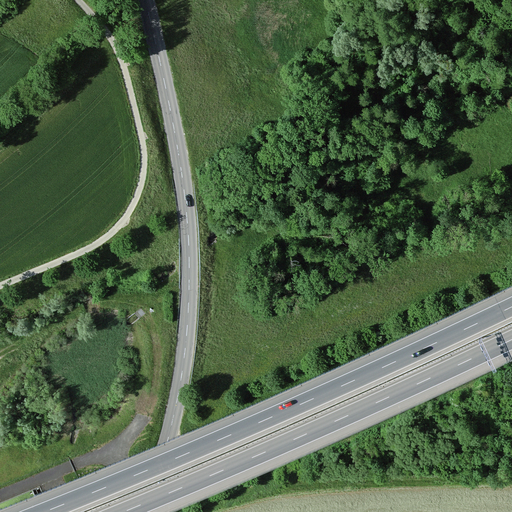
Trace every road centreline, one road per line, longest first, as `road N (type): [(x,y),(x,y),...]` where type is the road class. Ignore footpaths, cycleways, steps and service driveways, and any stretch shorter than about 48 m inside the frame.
road 1 (tertiary): [(143,511),(172,420),(189,283),(184,194),(145,0)]
road 2 (motorway): [(511,306),(43,511)]
road 3 (motorway): [(123,511),(511,339)]
road 4 (track): [(78,0),(125,70),(142,140),(140,185),(124,219),(103,239),(0,285)]
